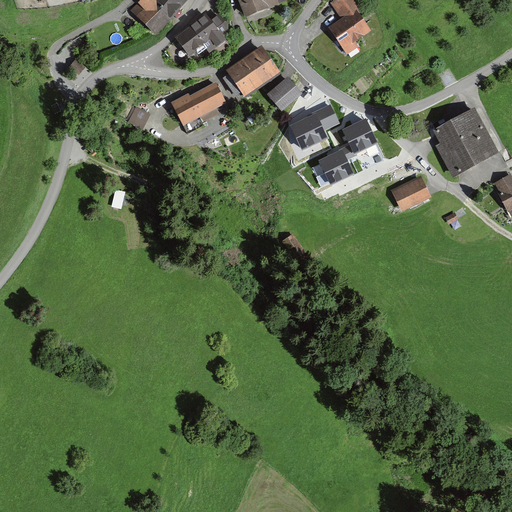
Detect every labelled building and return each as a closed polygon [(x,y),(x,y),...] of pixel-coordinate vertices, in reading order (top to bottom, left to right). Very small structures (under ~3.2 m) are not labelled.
[(168,20),(185,0),(143,0),(133,10),(155,33),(168,20)] [(240,0),(247,16),(288,0),(287,0),(240,0)] [(356,8),(350,0),(337,0),(334,3),(343,17),(356,8)] [(369,32),(356,13),(331,29),(344,48),(369,32)] [(206,17),(177,39),(190,56),(196,51),(198,53),(206,48),(213,58),(230,45),(223,35),(227,32),(227,26),(220,17),(211,23),(206,17)] [(241,92),(243,94),(278,71),(264,52),(230,75),(231,77),(226,80),(236,95),(241,92)] [(83,68),(77,62),(72,68),(79,73),(83,68)] [(281,110),(299,94),(289,82),(270,98),(281,110)] [(183,125),(226,102),(216,85),(174,108),(183,125)] [(61,111),(58,103),(52,106),(56,114),(61,111)] [(129,122),(144,129),(152,111),(138,104),(129,122)] [(338,123),(331,107),(315,115),(316,117),(292,128),(303,150),(326,138),(323,131),(338,123)] [(486,133),(474,111),(436,131),(459,173),(489,157),(484,147),(489,144),(484,135),(486,133)] [(383,159),(366,122),(345,132),(352,148),(321,163),(331,184),(383,159)] [(497,189),(509,210),(511,208),(511,179),(510,177),(497,184),(499,187),(497,189)] [(421,183),(396,195),(403,209),(422,200),(424,204),(430,201),(421,183)] [(458,219),(455,214),(449,217),(452,223),(458,219)] [(296,262),(309,253),(289,224),(275,233),(296,262)]
